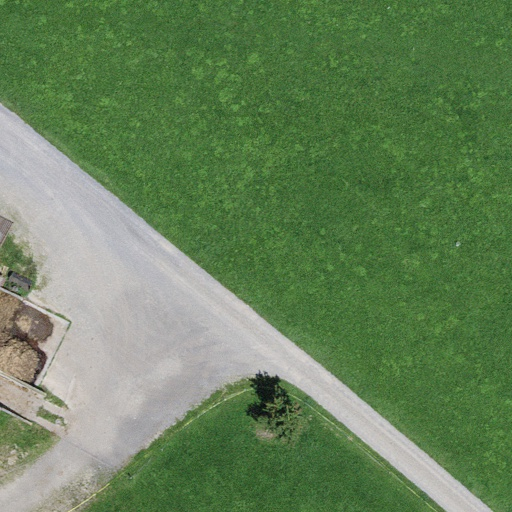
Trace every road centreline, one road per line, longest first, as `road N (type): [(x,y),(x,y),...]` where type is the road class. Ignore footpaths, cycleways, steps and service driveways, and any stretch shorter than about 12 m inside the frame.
road 1 (track): [(467,511),(222,309)]
road 2 (track): [(222,309),(0,144)]
